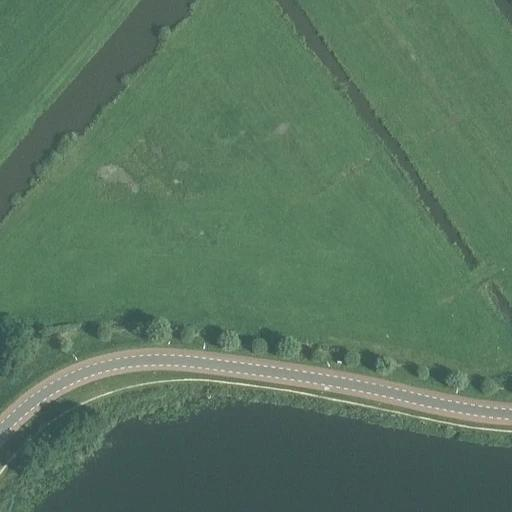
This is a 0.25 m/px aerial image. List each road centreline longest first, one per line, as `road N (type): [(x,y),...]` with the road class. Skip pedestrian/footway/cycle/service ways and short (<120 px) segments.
road 1 (tertiary): [(511,417),(152,363),(72,378),(0,433)]
road 2 (track): [(0,117),(99,0)]
